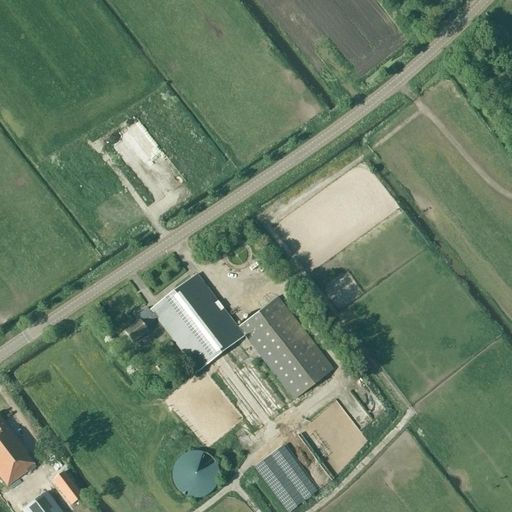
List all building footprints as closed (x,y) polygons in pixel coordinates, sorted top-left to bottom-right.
[(139,119),(138,118),(146,109),(138,103),(124,119),(133,126),(139,119)] [(132,136),(160,181),(177,170),(159,142),(151,147),(150,145),(145,149),(137,137),(146,131),(143,126),(136,130),(138,133),(132,136)] [(225,271),(236,265),(237,266),(254,256),(246,242),(218,259),(225,271)] [(277,297),(246,321),(237,328),(196,274),(150,310),(152,314),(141,322),(139,320),(124,332),(133,343),(148,332),(146,330),(157,321),(198,373),(205,368),(253,430),(333,369),(277,297)] [(222,302),(226,299),(219,289),(215,292),(222,302)] [(320,411),(329,423),(341,414),(332,402),(320,411)] [(0,477),(7,487),(27,472),(28,473),(36,467),(27,455),(29,454),(12,431),(11,431),(0,416),(0,477)] [(312,489),(331,476),(312,449),(311,447),(301,431),(287,435),(292,451),(286,442),(278,445),(270,451),(270,452),(300,496),(313,492),(312,489)] [(245,451),(254,444),(248,436),(239,443),(245,451)] [(218,470),(217,466),(215,462),(212,458),(208,455),(204,453),(200,452),(195,451),(191,452),(186,453),(182,455),(178,458),(176,462),(173,466),(172,470),(172,475),(172,479),(173,484),(176,488),(179,491),(182,494),(186,496),(191,498),(195,498),(200,498),(204,496),(208,494),(212,491),(215,488),(217,484),(218,479),(219,475),(218,470)] [(61,466),(50,474),(67,498),(79,490),(61,466)] [(289,485),(280,491),(287,501),(296,496),(289,485)] [(21,510),(22,511),(61,511),(45,491),(21,510)]
